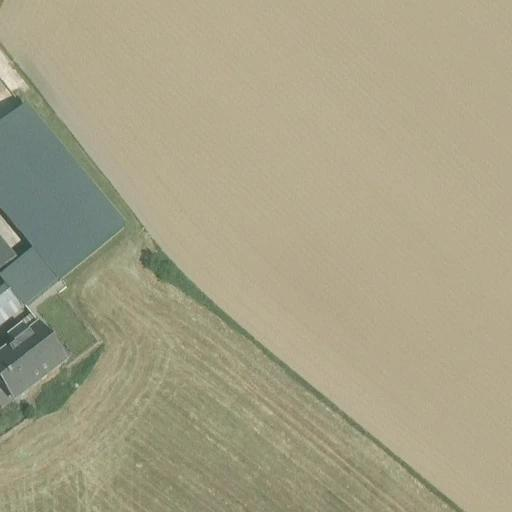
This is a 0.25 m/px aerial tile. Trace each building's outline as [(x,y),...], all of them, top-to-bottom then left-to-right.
[(119,237),(25,114),(0,133),(0,218),(37,266),(53,287),(119,237)] [(37,266),(5,290),(13,301),(21,312),(53,287),(37,266)] [(13,301),(5,290),(0,294),(0,308),(1,310),(13,301)] [(0,328),(21,312),(13,301),(1,310),(0,311),(0,328)] [(64,362),(32,320),(6,339),(13,348),(0,358),(0,387),(6,383),(17,398),(64,362)] [(6,383),(0,387),(0,388),(11,403),(17,398),(6,383)]
